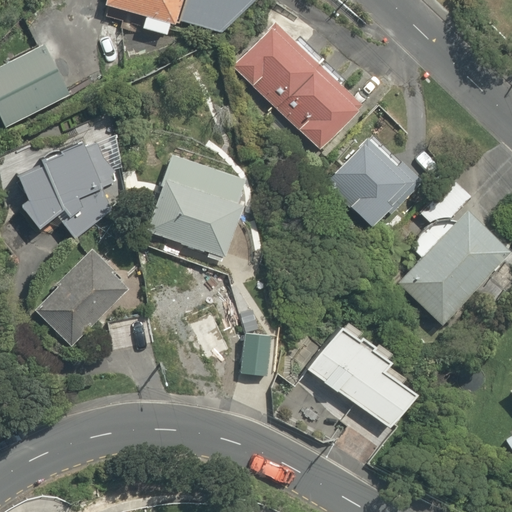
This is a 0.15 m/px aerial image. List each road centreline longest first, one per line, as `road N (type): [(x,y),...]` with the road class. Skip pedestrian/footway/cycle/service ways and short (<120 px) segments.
road 1 (tertiary): [(374,511),(227,435),(173,422),(112,426),(0,476)]
road 2 (residential): [(511,116),(389,0)]
